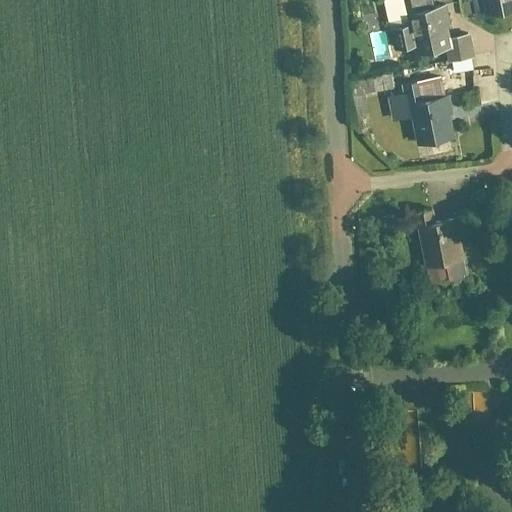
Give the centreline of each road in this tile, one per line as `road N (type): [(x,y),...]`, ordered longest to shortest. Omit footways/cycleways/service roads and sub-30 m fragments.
road 1 (residential): [(343,511),(330,184)]
road 2 (residential): [(330,184),(322,0)]
road 3 (residential): [(507,166),(330,184)]
road 4 (residential): [(511,42),(498,45),(507,166)]
